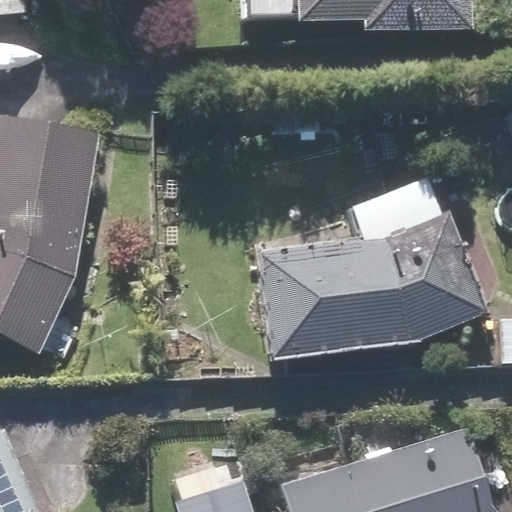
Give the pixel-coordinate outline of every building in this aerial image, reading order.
[(0,0),(0,16),(25,14),(22,0),(0,0)] [(296,0),(297,21),(363,19),(363,33),(472,30),(471,0),(296,0)] [(0,333),(39,352),(75,276),(99,135),(0,117),(0,333)] [(448,211),(384,237),(256,252),(269,360),(410,343),(488,312),(448,211)] [(511,319),(497,320),(499,364),(511,363),(511,319)] [(281,482),(290,511),(493,511),(468,427),(281,482)] [(40,511),(3,428),(0,429),(0,511),(40,511)]
